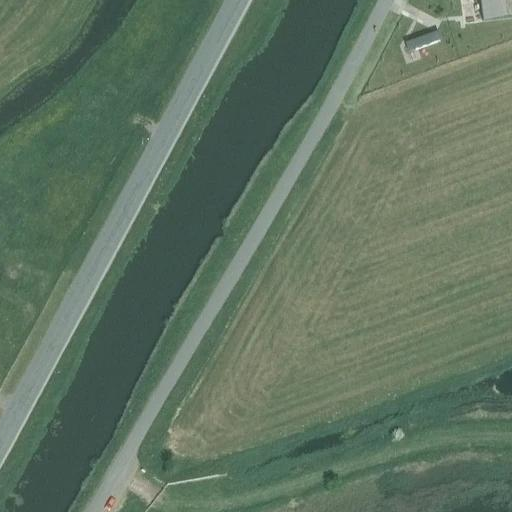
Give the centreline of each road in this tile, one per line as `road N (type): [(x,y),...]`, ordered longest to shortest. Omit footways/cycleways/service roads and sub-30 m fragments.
road 1 (unclassified): [(95,511),(385,0)]
road 2 (tertiary): [(0,440),(237,0)]
